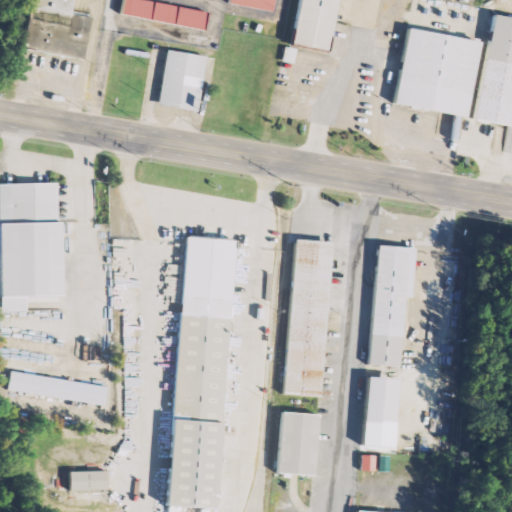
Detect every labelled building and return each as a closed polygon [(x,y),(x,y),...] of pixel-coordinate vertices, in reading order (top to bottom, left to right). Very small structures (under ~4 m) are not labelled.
[(21,47),(30,0),(70,0),(68,12),(89,16),(80,58),(21,47)] [(121,0),(146,0),(206,12),(202,30),(119,13),(121,0)] [(227,0),(271,0),(270,10),(227,1),(227,0)] [(335,0),(325,49),(289,42),(297,0),(335,0)] [(471,117),(507,124),(511,99),(511,17),(491,14),(471,117)] [(406,27),(479,41),(465,116),(391,101),(406,27)] [(165,49),(204,55),(196,110),(156,103),(165,49)] [(0,183),(55,182),(59,294),(24,295),(24,309),(0,309),(0,183)] [(183,235),(233,239),(232,245),(213,507),(164,504),(183,241),(183,235)] [(293,238),(329,241),(318,395),(281,392),(293,238)] [(376,244),(414,247),(410,297),(404,296),(398,365),(366,363),(376,244)] [(10,369),(104,386),(101,404),(7,388),(10,369)] [(394,379),(364,376),(358,443),(388,446),(394,379)] [(279,410),(316,413),(311,475),(274,472),(279,410)] [(68,470),(106,470),(106,488),(69,489),(68,470)]
